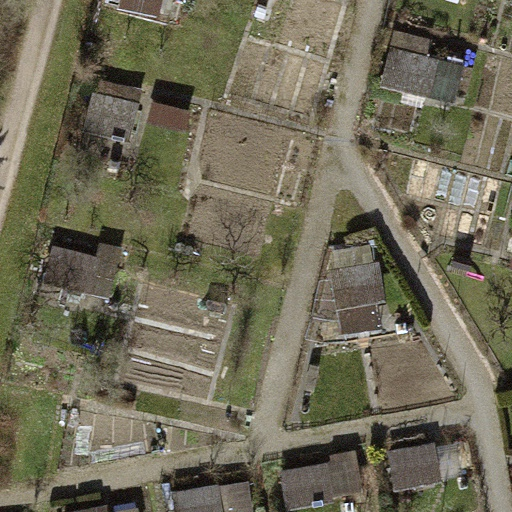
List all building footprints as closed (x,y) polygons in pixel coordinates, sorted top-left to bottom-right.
[(400,36),(389,82),(461,98),(472,52),(400,36)] [(103,78),(89,122),(133,136),(147,92),(103,78)] [(124,295),(120,240),(57,245),(61,300),(124,295)] [(385,251),(351,253),(355,324),(389,322),(385,251)] [(402,487),(449,479),(443,440),(395,448),(402,487)] [(287,462),(290,500),(369,494),(366,455),(287,462)] [(186,511),(260,511),(255,476),(183,485),(186,511)] [(66,511),(145,511),(143,496),(66,509),(66,511)]
